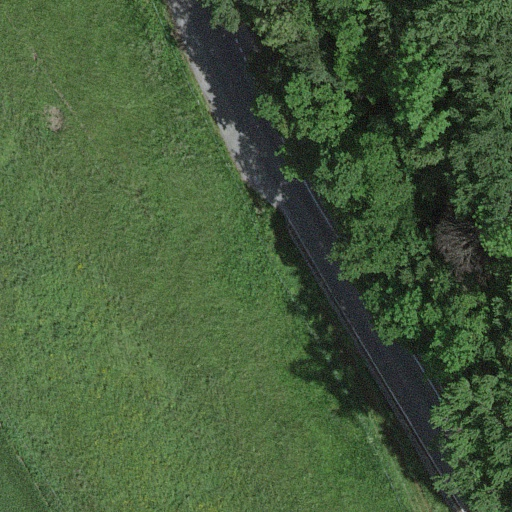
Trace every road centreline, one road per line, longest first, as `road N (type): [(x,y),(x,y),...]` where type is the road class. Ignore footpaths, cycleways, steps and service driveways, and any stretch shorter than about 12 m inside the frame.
road 1 (tertiary): [(483,511),(369,321),(223,46)]
road 2 (unclassified): [(223,46),(247,41),(398,276),(511,427)]
